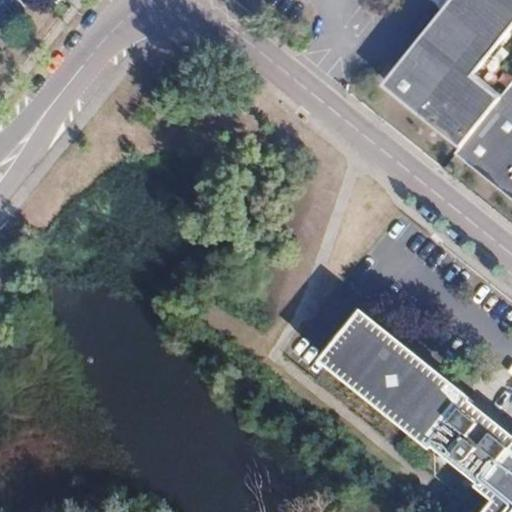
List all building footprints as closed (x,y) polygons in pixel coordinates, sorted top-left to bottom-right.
[(511,0),(438,0),(389,62),(373,82),(451,145),(496,89),(468,68),(511,11),(511,0)] [(511,68),(496,89),(451,145),(446,150),(511,201),(511,68)] [(354,312),(317,359),(422,444),(427,438),(444,453),(448,448),(467,463),(463,468),(478,480),(472,487),(489,501),(480,511),(511,511),(511,438),(502,450),(493,442),(462,418),(451,408),(460,397),(354,312)] [(470,409),(462,418),(493,442),(501,433),(470,409)] [(463,468),(467,463),(448,448),(444,453),(463,468)]
